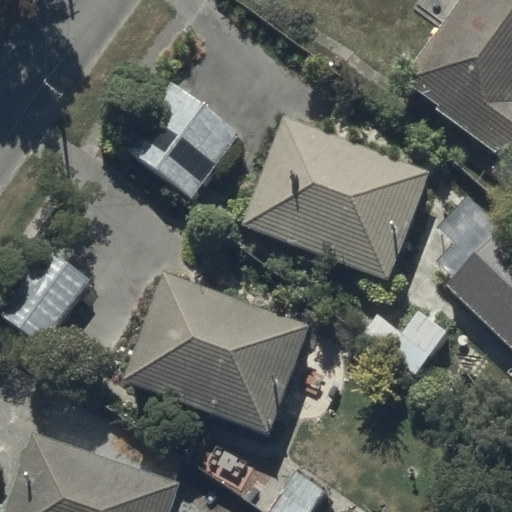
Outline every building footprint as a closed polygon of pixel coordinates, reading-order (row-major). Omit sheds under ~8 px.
[(511,0),(480,0),(405,96),(499,170),(502,166),(511,174),(511,0)] [(126,162),(195,215),(243,152),(174,99),(126,162)] [(434,190),(288,137),(247,247),(393,301),(434,190)] [(44,362),(95,299),(54,266),(4,329),(44,362)] [(315,342),(165,289),(125,402),(275,455),(315,342)] [(450,344),(422,322),(407,341),(384,323),(366,347),(416,387),(450,344)] [(181,511),(185,502),(38,450),(15,511),(181,511)] [(324,511),(331,502),(299,480),(277,511),(324,511)]
